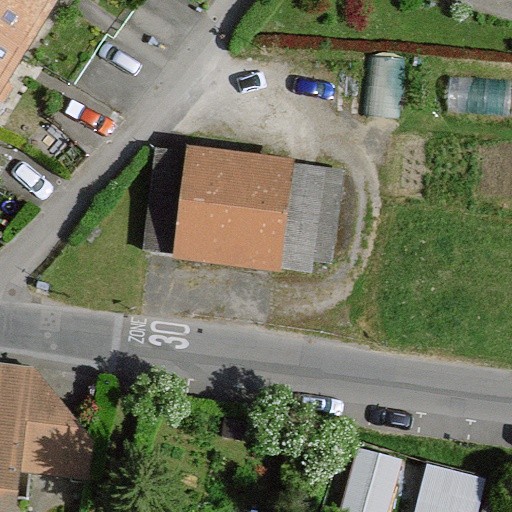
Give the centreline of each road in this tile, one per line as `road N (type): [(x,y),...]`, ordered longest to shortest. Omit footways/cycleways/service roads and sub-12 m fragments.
road 1 (unclassified): [(511,396),(0,328)]
road 2 (unclassified): [(0,286),(240,0)]
